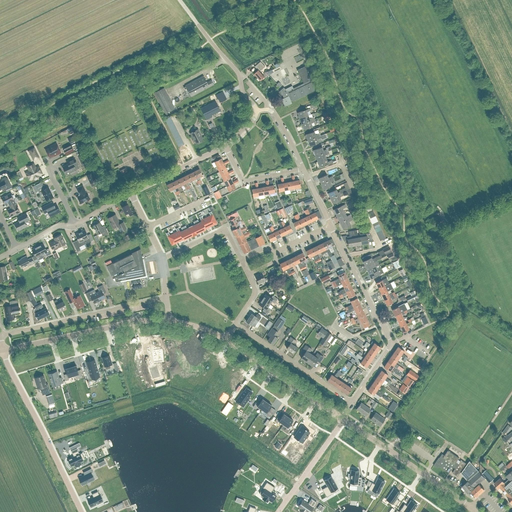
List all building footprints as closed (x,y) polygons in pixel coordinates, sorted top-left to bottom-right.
[(293,47),(281,53),(284,60),(296,54),(293,47)] [(254,66),(258,70),(254,73),(260,80),(264,77),(259,71),(265,66),(260,61),(254,66)] [(311,85),(314,83),(311,77),(314,76),(308,64),(297,70),(303,83),(293,88),(292,85),(285,89),(284,87),(279,91),(282,95),(284,98),(281,99),(285,106),(292,103),(290,100),(292,99),(293,100),(314,90),(311,85)] [(203,76),(185,85),(191,96),(214,84),(211,80),(207,82),(203,76)] [(163,88),(154,92),(165,113),(174,109),(163,88)] [(223,91),(215,95),(217,100),(218,99),(220,103),(227,99),(223,91)] [(201,109),(206,119),(209,118),(209,116),(211,115),(220,111),(216,103),(211,106),(210,104),(201,109)] [(297,112),(299,118),(308,115),(307,112),(311,110),(310,108),(297,112)] [(299,118),(301,124),(314,119),(313,117),(309,118),(308,115),(299,118)] [(316,125),(312,126),(311,123),(315,121),(314,119),(301,124),(304,129),(312,126),(313,128),(316,127),(316,125)] [(198,129),(190,133),(194,141),(195,141),(196,144),(203,140),(201,137),(202,137),(198,129)] [(305,134),(308,140),(320,135),(319,133),(315,134),(314,131),(305,134)] [(318,143),(317,139),(321,138),(322,139),(327,137),(325,133),(320,135),(308,140),(310,146),(318,143)] [(75,142),(67,146),(63,149),(66,154),(70,152),(78,148),(78,149),(81,148),(78,141),(75,143),(75,142)] [(51,147),(46,149),(49,156),(56,153),(57,154),(61,152),(56,143),(50,146),(51,147)] [(313,150),(315,156),(328,151),(331,150),(330,146),(325,148),(326,149),(323,150),(322,147),(313,150)] [(39,158),(34,147),(28,150),(33,161),(39,158)] [(75,152),(77,156),(81,164),(87,161),(83,153),(81,149),(75,152)] [(317,161),(326,158),(325,155),(329,153),(328,151),(315,156),(317,161)] [(213,166),(214,168),(217,166),(223,163),(223,162),(221,158),(219,154),(212,157),(214,162),(211,163),(213,166)] [(68,164),(63,166),(66,174),(76,169),(74,164),(76,163),(74,157),(67,161),(68,164)] [(327,161),(326,158),(317,161),(320,167),(333,162),(332,160),(327,161)] [(217,166),(219,171),(226,168),(224,164),(226,163),(225,161),(223,162),(223,163),(217,166)] [(30,170),(26,172),(29,179),(33,177),(34,178),(35,178),(37,177),(38,176),(37,175),(41,173),(38,166),(35,168),(33,164),(28,166),(30,170)] [(219,171),(222,176),(228,173),(228,172),(226,168),(219,171)] [(199,169),(194,171),(199,183),(202,182),(200,179),(201,179),(199,176),(202,175),(199,169)] [(196,181),(197,184),(196,185),(199,191),(202,189),(199,183),(194,171),(188,174),(191,180),(194,179),(196,181)] [(222,176),(224,181),(231,178),(229,174),(231,173),(230,171),(228,172),(228,173),(222,176)] [(92,173),(87,175),(92,186),(97,183),(92,173)] [(79,176),(81,181),(85,180),(87,185),(89,184),(86,174),(79,176)] [(193,197),(196,196),(196,195),(192,187),(190,184),(190,185),(188,182),(191,180),(188,174),(183,177),(186,183),(187,185),(189,188),(191,188),(189,189),(193,197)] [(318,178),(321,184),(333,178),(332,175),(328,177),(327,174),(318,178)] [(0,188),(3,187),(5,190),(11,186),(7,178),(4,177),(1,178),(0,181),(0,188)] [(183,177),(178,179),(181,185),(186,183),(183,177)] [(224,181),(226,186),(233,183),(232,182),(231,178),(224,181)] [(321,184),(324,189),(332,185),(330,182),(334,180),(333,178),(321,184)] [(178,193),(180,193),(177,187),(181,185),(178,179),(173,182),(178,193)] [(48,187),(45,188),(41,181),(35,185),(32,186),(35,192),(38,191),(40,195),(43,193),(46,200),(53,196),(48,187)] [(235,181),(232,182),(233,183),(226,186),(229,191),(236,188),(234,184),(236,183),(235,181)] [(176,195),(178,194),(178,193),(173,182),(167,185),(169,191),(173,189),(176,195)] [(14,193),(16,192),(17,195),(21,194),(24,193),(21,183),(17,185),(18,188),(13,190),(14,193)] [(82,185),(76,188),(79,194),(79,196),(77,196),(80,203),(86,201),(87,201),(89,200),(89,199),(90,198),(87,192),(86,192),(82,185)] [(339,190),(340,191),(337,192),(336,189),(328,193),(330,199),(347,191),(345,187),(339,190)] [(350,189),(347,191),(330,199),(332,203),(333,204),(341,200),(340,197),(344,195),(347,193),(349,197),(353,195),(350,189)] [(161,190),(157,191),(162,201),(166,200),(161,190)] [(213,193),(216,199),(221,197),(218,190),(213,193)] [(157,191),(152,193),(157,203),(162,201),(157,191)] [(7,202),(9,205),(14,202),(13,199),(10,192),(1,197),(4,204),(7,202)] [(152,193),(148,195),(153,205),(157,203),(152,193)] [(148,195),(143,198),(148,207),(153,205),(148,195)] [(16,205),(14,202),(9,205),(10,208),(7,209),(10,216),(19,211),(16,205)] [(47,211),(50,216),(60,211),(57,204),(54,205),(52,202),(42,207),(44,213),(47,211)] [(128,204),(122,207),(125,214),(128,213),(130,216),(132,214),(131,211),(128,204)] [(333,209),(336,216),(345,212),(343,208),(346,207),(345,204),(333,209)] [(276,211),(278,215),(281,213),(283,217),(286,216),(283,208),(276,211)] [(309,208),(307,209),(312,221),(318,218),(315,212),(312,214),(309,208)] [(157,211),(159,218),(167,217),(165,209),(157,211)] [(306,216),(304,217),(307,223),(312,221),(307,209),(304,210),(306,216)] [(210,215),(206,217),(211,226),(217,223),(211,211),(209,212),(210,215)] [(336,216),(339,222),(351,217),(350,214),(346,216),(345,212),(336,216)] [(17,230),(26,226),(24,221),(29,219),(25,213),(17,217),(19,221),(14,223),(17,230)] [(298,213),(296,214),(301,226),(307,223),(304,217),(301,219),(298,213)] [(296,229),(301,226),(296,214),(294,215),(296,221),(293,223),(296,229)] [(115,215),(108,218),(113,229),(118,226),(119,227),(121,231),(126,228),(123,222),(120,224),(115,215)] [(201,215),(199,216),(201,221),(205,229),(206,229),(205,229),(211,226),(206,217),(203,219),(201,215)] [(353,219),(351,217),(339,222),(343,229),(351,225),(349,221),(353,219)] [(230,220),(234,229),(232,230),(236,237),(243,234),(242,231),(246,229),(245,226),(240,228),(239,226),(238,227),(234,218),(230,220)] [(197,220),(195,221),(201,232),(205,229),(201,221),(199,223),(197,220)] [(283,220),(281,222),(287,233),(292,230),(289,224),(286,226),(283,220)] [(194,225),(192,226),(196,234),(201,232),(195,221),(193,222),(194,225)] [(99,222),(93,225),(98,234),(101,232),(103,236),(108,233),(105,226),(102,228),(99,222)] [(282,228),(278,230),(281,236),(287,233),(281,222),(279,223),(282,228)] [(270,241),(276,238),(269,224),(269,225),(268,223),(266,224),(268,228),(271,234),(267,235),(270,241)] [(272,226),(271,224),(269,224),(276,238),(281,236),(278,230),(275,231),(272,226)] [(185,226),(183,227),(188,238),(192,236),(188,228),(186,229),(185,226)] [(134,237),(140,234),(137,227),(130,230),(134,237)] [(182,231),(180,232),(184,240),(188,238),(183,227),(181,228),(182,231)] [(177,231),(173,233),(178,242),(183,240),(184,240),(180,232),(178,228),(175,229),(177,231)] [(85,229),(80,232),(86,243),(93,240),(91,235),(88,236),(85,229)] [(239,244),(246,241),(247,240),(245,237),(251,234),(250,230),(243,234),(236,237),(239,244)] [(352,231),(353,235),(355,245),(361,244),(360,237),(356,237),(356,235),(355,235),(354,230),(352,231)] [(355,245),(353,235),(352,231),(348,231),(349,236),(347,237),(348,246),(355,245)] [(81,250),(79,247),(86,243),(80,232),(75,234),(78,241),(73,244),(77,252),(81,250)] [(168,232),(166,233),(172,245),(178,242),(173,233),(170,235),(168,232)] [(372,239),(369,232),(360,234),(360,237),(361,244),(368,243),(368,240),(372,239)] [(54,240),(49,243),(52,249),(58,246),(58,247),(66,243),(61,234),(53,238),(54,240)] [(247,242),(246,241),(239,244),(244,253),(265,243),(261,235),(247,242)] [(332,255),(331,252),(334,251),(331,246),(332,246),(329,240),(323,243),(330,256),(332,255)] [(325,254),(327,257),(326,257),(329,262),(331,261),(330,256),(323,243),(317,245),(320,251),(326,249),(328,253),(325,254)] [(43,244),(38,246),(42,254),(45,253),(45,254),(48,253),(49,255),(51,253),(49,248),(46,249),(43,244)] [(317,245),(312,248),(318,262),(321,260),(318,253),(320,251),(317,245)] [(32,257),(35,262),(43,258),(42,254),(38,246),(32,249),(35,255),(32,257)] [(382,249),(383,249),(377,252),(380,255),(380,256),(381,255),(385,253),(386,255),(392,252),(389,246),(382,249)] [(316,263),(316,265),(318,269),(321,268),(318,262),(312,248),(306,251),(309,257),(312,256),(316,263)] [(131,254),(107,266),(111,275),(112,274),(116,281),(145,276),(140,249),(131,253),(131,254)] [(303,253),(297,255),(303,269),(306,268),(305,264),(304,265),(302,260),(306,259),(303,253)] [(363,261),(364,264),(365,266),(371,263),(373,262),(373,261),(373,262),(377,260),(380,258),(382,257),(381,257),(381,255),(380,256),(380,255),(379,255),(372,259),(371,257),(372,257),(370,253),(362,257),(363,261)] [(297,255),(291,258),(294,264),(297,263),(299,268),(301,270),(303,269),(297,255)] [(24,258),(17,261),(21,268),(27,265),(28,266),(34,263),(31,258),(28,259),(26,256),(23,257),(24,258)] [(291,271),(290,269),(293,268),(292,265),(294,264),(291,258),(286,261),(294,279),(297,277),(295,273),(294,270),(291,271)] [(373,262),(373,261),(373,262),(371,263),(365,266),(367,270),(375,266),(379,264),(378,262),(377,260),(373,262)] [(290,277),(292,277),(293,279),(294,279),(286,261),(280,263),(281,265),(278,267),(280,272),(283,270),(286,268),(289,276),(290,276),(290,277)] [(367,270),(369,274),(377,270),(381,268),(380,266),(379,264),(375,266),(367,270)] [(382,271),(381,271),(380,269),(381,268),(377,270),(369,274),(371,278),(383,273),(382,271)] [(255,276),(257,280),(264,276),(263,274),(265,273),(264,272),(255,276)] [(332,281),(333,284),(347,278),(344,272),(338,275),(339,278),(332,281)] [(321,279),(323,283),(331,279),(329,275),(321,279)] [(342,283),(343,286),(350,283),(347,278),(333,284),(335,287),(342,283)] [(376,283),(379,288),(389,283),(386,278),(382,280),(376,283)] [(83,282),(79,284),(79,285),(82,292),(87,290),(83,282)] [(337,292),(339,295),(352,289),(350,283),(343,286),(345,289),(337,292)] [(390,283),(389,283),(379,288),(381,294),(387,291),(393,288),(391,285),(390,283)] [(99,291),(96,293),(100,301),(106,298),(104,294),(106,292),(103,286),(102,285),(97,287),(99,291)] [(70,289),(64,292),(66,296),(70,304),(73,302),(75,306),(77,309),(85,305),(80,295),(74,298),(72,293),(70,289)] [(89,300),(91,298),(94,304),(100,301),(96,293),(94,289),(91,291),(85,293),(89,300)] [(355,294),(352,289),(339,295),(340,298),(343,297),(343,296),(347,294),(349,297),(355,294)] [(406,298),(406,299),(416,294),(415,290),(414,291),(413,290),(409,292),(411,296),(406,298)] [(33,296),(31,293),(31,291),(25,293),(23,297),(26,302),(29,301),(30,302),(31,302),(33,305),(34,305),(35,308),(33,309),(35,313),(38,319),(44,317),(37,303),(34,297),(33,296)] [(389,294),(387,291),(381,294),(384,300),(395,294),(394,292),(392,293),(391,292),(389,294)] [(265,294),(262,299),(270,304),(271,301),(274,303),(278,299),(273,295),(271,298),(265,294)] [(396,296),(395,294),(384,300),(387,305),(393,302),(391,299),(396,296)] [(408,302),(415,299),(416,302),(420,300),(416,294),(406,299),(408,302)] [(348,306),(345,307),(343,308),(344,311),(346,310),(359,304),(357,298),(351,301),(352,304),(348,306)] [(262,299),(259,304),(264,308),(262,310),(267,314),(271,309),(268,307),(270,304),(262,299)] [(57,300),(54,301),(56,305),(59,311),(66,308),(63,301),(58,303),(57,300)] [(20,313),(19,308),(18,302),(11,303),(11,305),(4,307),(7,320),(14,319),(13,315),(20,313)] [(40,302),(37,303),(44,317),(49,314),(46,307),(43,309),(41,305),(42,305),(40,302)] [(392,309),(395,315),(406,310),(407,309),(404,303),(397,306),(398,307),(392,309)] [(354,309),(356,312),(362,309),(359,304),(346,310),(347,313),(350,311),(354,309)] [(395,315),(398,321),(403,318),(402,315),(407,312),(411,310),(410,308),(407,309),(406,310),(395,315)] [(356,312),(359,318),(365,315),(362,309),(356,312)] [(251,313),(246,321),(251,325),(255,319),(258,321),(261,316),(257,314),(255,316),(251,313)] [(368,320),(365,315),(359,318),(361,323),(362,323),(364,328),(369,325),(367,321),(368,320)] [(398,321),(400,326),(411,321),(414,319),(413,317),(407,320),(409,322),(406,323),(403,318),(398,321)] [(279,328),(284,321),(279,318),(274,324),(279,328)] [(411,321),(400,326),(403,332),(409,329),(408,326),(413,324),(411,321)] [(275,335),(277,332),(277,331),(272,328),(267,335),(270,337),(267,341),(273,344),(277,337),(275,335)] [(321,328),(318,332),(324,336),(327,332),(321,328)] [(331,334),(327,332),(324,336),(320,342),(324,345),(331,334)] [(290,337),(287,342),(289,344),(286,348),(293,353),(297,347),(293,345),(296,341),(290,337)] [(372,345),(371,348),(377,352),(380,347),(372,341),(370,344),(372,345)] [(349,350),(353,352),(356,348),(349,343),(348,346),(351,348),(349,350)] [(301,358),(307,362),(312,354),(309,352),(312,349),(305,345),(301,351),(304,353),(301,358)] [(398,346),(394,351),(406,360),(408,357),(402,353),(404,350),(398,346)] [(163,348),(154,349),(155,363),(164,362),(163,348)] [(371,348),(367,353),(373,357),(377,352),(371,348)] [(359,351),(358,354),(370,362),(373,357),(367,353),(364,358),(361,355),(362,353),(359,351)] [(394,351),(390,356),(397,361),(400,356),(403,358),(402,360),(404,362),(406,360),(394,351)] [(315,356),(312,354),(307,362),(313,366),(316,361),(319,363),(323,357),(317,352),(315,356)] [(358,354),(356,356),(362,360),(360,363),(366,367),(370,362),(358,354)] [(104,362),(102,362),(104,367),(105,366),(106,369),(109,368),(108,365),(111,364),(109,356),(108,355),(103,357),(102,357),(103,358),(104,362)] [(403,369),(395,363),(397,361),(390,356),(387,362),(401,372),(403,369)] [(94,360),(86,362),(91,379),(100,377),(94,360)] [(390,371),(391,369),(400,375),(402,372),(401,372),(387,362),(383,366),(390,371)] [(76,365),(71,367),(73,376),(78,374),(79,376),(82,375),(80,369),(77,370),(76,365)] [(148,368),(152,379),(160,377),(157,365),(148,368)] [(67,374),(64,375),(66,380),(69,380),(68,377),(73,376),(71,367),(65,369),(67,374)] [(215,369),(206,381),(213,386),(222,374),(215,369)] [(406,375),(415,381),(418,375),(409,369),(408,372),(406,375)] [(381,370),(378,375),(390,383),(393,385),(394,383),(385,377),(388,374),(381,370)] [(56,371),(49,374),(53,386),(54,390),(61,387),(60,384),(63,383),(61,377),(60,377),(58,378),(57,373),(56,371)] [(327,380),(332,384),(337,376),(335,374),(334,376),(331,374),(327,380)] [(43,375),(35,378),(38,388),(41,387),(43,394),(50,391),(48,384),(46,384),(43,375)] [(378,375),(374,380),(381,384),(382,385),(384,383),(388,385),(390,383),(378,375)] [(340,378),(339,379),(337,378),(337,376),(332,384),(337,387),(342,380),(340,378)] [(407,376),(403,382),(409,387),(410,386),(411,387),(415,381),(413,381),(414,380),(407,376)] [(235,382),(229,377),(219,390),(226,395),(235,382)] [(337,387),(342,391),(347,384),(343,382),(344,380),(342,380),(337,387)] [(374,380),(371,385),(377,389),(381,384),(374,380)] [(349,386),(347,384),(342,391),(348,394),(353,386),(350,384),(349,386)] [(377,389),(371,385),(367,390),(373,395),(375,393),(380,397),(382,395),(384,397),(385,395),(383,393),(380,392),(377,389)] [(252,392),(246,388),(243,393),(242,392),(235,401),(243,407),(249,397),(248,397),(252,392)] [(257,401),(253,407),(256,408),(257,406),(261,409),(267,402),(262,399),(259,403),(257,401)] [(267,402),(261,409),(262,410),(266,413),(265,414),(270,417),(272,415),(267,411),(270,407),(271,405),(267,402)] [(370,409),(361,402),(356,409),(366,416),(370,409)] [(384,419),(375,413),(371,419),(380,426),(384,419)] [(278,416),(274,421),(277,423),(278,421),(283,424),(288,417),(283,414),(280,418),(278,416)] [(283,424),(280,428),(287,433),(288,431),(292,426),(290,424),(293,420),(288,417),(283,424)] [(301,426),(294,437),(297,439),(297,440),(298,440),(302,443),(306,437),(306,438),(306,437),(307,435),(308,436),(308,435),(309,432),(306,430),(306,429),(305,429),(301,426)] [(435,456),(440,449),(437,446),(432,454),(435,456)] [(68,460),(67,461),(69,465),(70,464),(71,466),(74,464),(75,467),(81,464),(80,462),(83,460),(85,459),(82,452),(80,454),(79,453),(76,448),(71,451),(73,456),(68,459),(68,460)] [(439,457),(434,465),(437,468),(439,466),(449,473),(453,467),(455,468),(459,463),(456,462),(459,458),(448,450),(445,455),(442,453),(439,457)] [(459,463),(455,468),(452,472),(458,476),(467,463),(461,460),(459,463)] [(470,461),(461,473),(468,481),(462,486),(468,493),(470,491),(476,497),(484,489),(479,483),(485,478),(470,461)] [(84,475),(79,478),(82,485),(94,479),(90,472),(92,472),(91,468),(83,472),(84,475)] [(348,473),(347,478),(350,478),(349,482),(350,483),(349,485),(357,486),(360,486),(361,479),(361,477),(358,477),(359,470),(357,470),(357,469),(352,468),(352,470),(351,469),(350,474),(348,473)] [(486,470),(482,474),(490,483),(494,479),(486,470)] [(500,488),(504,492),(509,498),(511,496),(509,493),(511,490),(511,470),(506,476),(509,479),(508,479),(510,482),(504,487),(502,485),(500,487),(501,488),(500,488)] [(327,486),(322,489),(326,497),(338,490),(337,488),(331,476),(324,480),(327,486)] [(369,486),(368,489),(378,494),(378,493),(379,493),(384,482),(377,478),(374,483),(371,482),(369,486)] [(500,487),(500,488),(501,488),(500,487),(502,485),(504,487),(510,482),(508,479),(505,482),(501,478),(494,483),(499,488),(500,487)] [(266,481),(259,493),(261,494),(260,494),(263,496),(262,498),(267,502),(268,500),(271,502),(276,495),(271,492),(274,487),(266,481)] [(393,488),(386,499),(392,504),(393,503),(395,505),(399,500),(396,498),(400,493),(393,488)] [(93,497),(87,500),(91,507),(103,501),(99,494),(97,491),(92,494),(93,497)] [(299,505),(298,506),(301,508),(299,510),(301,511),(305,511),(306,511),(305,511),(309,511),(313,507),(316,502),(311,498),(307,503),(302,500),(301,501),(300,500),(298,504),(299,505)] [(404,503),(399,510),(402,511),(403,511),(404,511),(411,511),(417,505),(410,500),(407,505),(404,503)]
